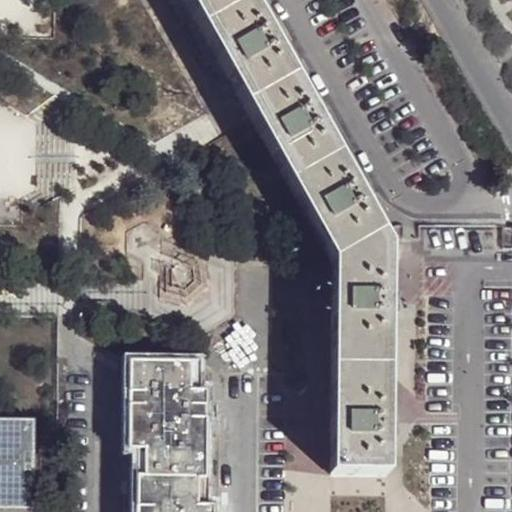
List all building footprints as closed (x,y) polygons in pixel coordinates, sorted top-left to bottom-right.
[(387,273),(387,259),(386,252),(246,0),(179,0),(329,268),(329,272),(387,273)] [(386,343),(387,273),(329,272),(329,278),(328,305),(288,305),(288,399),(328,400),(329,429),(288,429),(288,482),(301,481),(385,481),(385,400),(511,401),(511,295),(449,295),(449,343),(386,343)] [(511,401),(385,400),(385,481),(384,505),(412,504),(412,511),(288,511),(288,504),(301,504),(301,481),(288,482),(288,429),(329,429),(328,400),(288,399),(288,305),(328,305),(329,278),(272,277),(271,511),(428,511),(428,476),(404,476),(405,430),(511,430),(511,401)] [(128,362),(127,449),(143,449),(143,477),(136,477),(135,511),(210,511),(211,507),(195,506),(195,478),(203,478),(204,392),(188,392),(189,364),(128,362)] [(0,424),(0,508),(31,509),(33,425),(0,424)]
